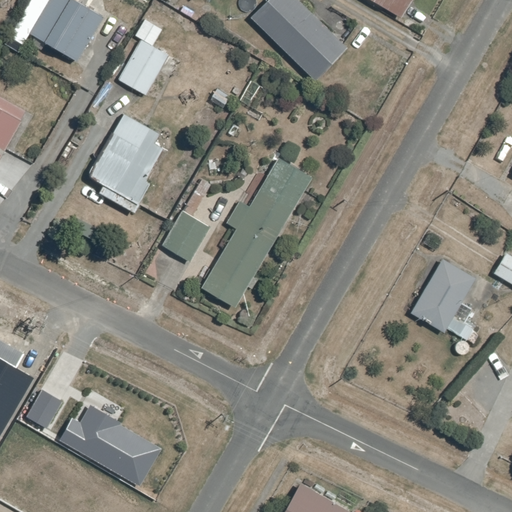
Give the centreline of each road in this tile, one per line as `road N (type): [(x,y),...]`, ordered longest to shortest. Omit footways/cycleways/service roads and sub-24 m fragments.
road 1 (residential): [(503,0),(271,398)]
road 2 (residential): [(0,262),(271,398)]
road 3 (residential): [(271,398),(502,511)]
road 4 (residential): [(271,398),(206,511)]
